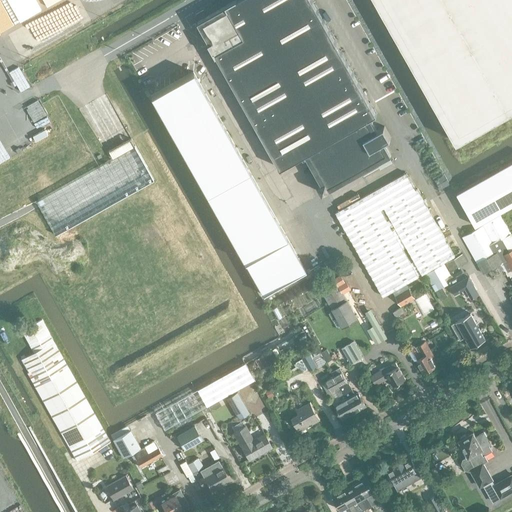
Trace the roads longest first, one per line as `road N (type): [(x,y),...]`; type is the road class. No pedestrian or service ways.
road 1 (residential): [(239,511),(511,358)]
road 2 (unclassified): [(36,93),(201,0)]
